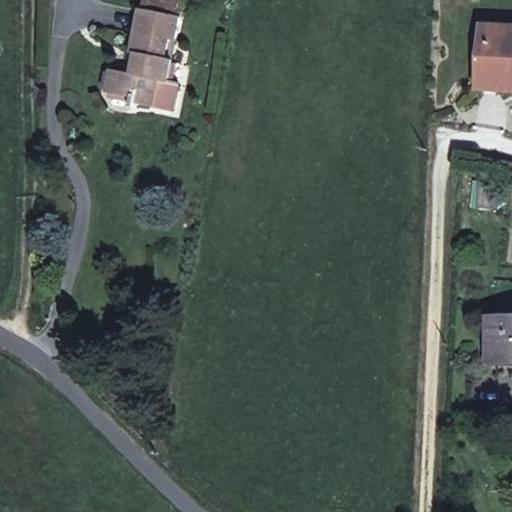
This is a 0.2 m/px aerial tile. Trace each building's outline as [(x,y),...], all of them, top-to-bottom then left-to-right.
[(145,0),(143,10),(182,19),(184,11),(179,10),(181,1),(177,0),(145,0)] [(173,42),(177,43),(182,19),(143,10),(138,36),(135,53),(141,54),(136,76),(130,74),(114,71),(109,94),(135,99),(134,105),(154,108),(160,82),(171,85),(171,83),(177,61),(174,61),(169,60),(173,42)] [(511,93),(511,27),(484,26),(481,91),(502,93),(511,93)] [(174,61),(177,43),(173,42),(169,60),(174,61)] [(141,54),(135,53),(130,74),(136,76),(141,54)] [(160,82),(154,108),(174,112),(179,85),(171,83),(171,85),(160,82)] [(493,209),(496,181),(479,179),(477,208),(493,209)] [(500,210),(503,182),(496,181),(493,209),(500,210)] [(511,361),(511,316),(491,316),(490,362),(511,361)]
